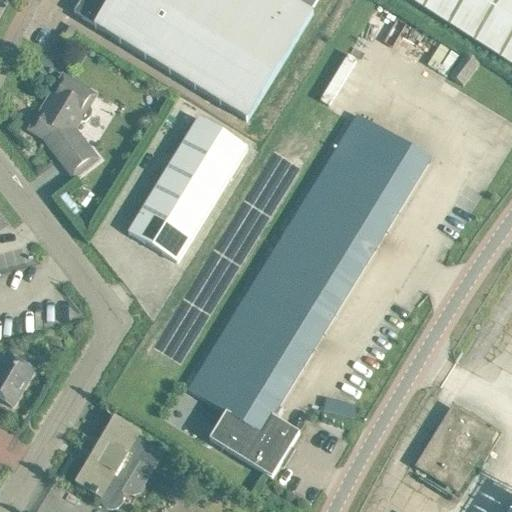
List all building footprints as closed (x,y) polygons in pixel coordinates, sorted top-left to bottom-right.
[(81,0),(73,15),(94,28),(93,29),(246,124),(313,16),(310,14),(318,0),(81,0)] [(511,0),(405,0),(511,68),(511,0)] [(74,41),(79,32),(71,27),(65,36),(74,41)] [(463,88),(479,67),(466,57),(450,79),(463,88)] [(74,132),(80,122),(85,122),(89,119),(90,114),(89,109),(95,98),(63,78),(40,116),(44,119),(37,130),(33,127),(29,132),(44,141),(74,180),(98,162),(74,132)] [(430,164),(357,119),(189,393),(226,416),(210,443),(272,481),(299,437),(272,420),(430,164)] [(177,265),(247,151),(199,121),(128,236),(177,265)] [(21,397),(35,373),(6,356),(0,366),(0,402),(13,410),(18,401),(17,400),(19,396),(21,397)] [(164,454),(131,435),(127,432),(123,429),(118,424),(113,419),(109,416),(108,414),(107,415),(110,418),(114,423),(119,427),(122,430),(118,449),(117,448),(115,451),(104,444),(93,462),(97,464),(94,469),(87,465),(75,485),(96,497),(97,495),(101,497),(101,498),(100,499),(100,501),(100,503),(101,504),(102,506),(102,507),(104,509),(105,510),(107,511),(109,511),(111,511),(113,511),(115,511),(117,511),(118,510),(120,509),(121,507),(122,505),(123,504),(123,502),(123,501),(123,500),(123,498),(122,496),(121,495),(120,493),(139,462),(154,471),(164,454)] [(457,491),(490,437),(457,417),(437,450),(434,447),(421,469),(457,491)]
